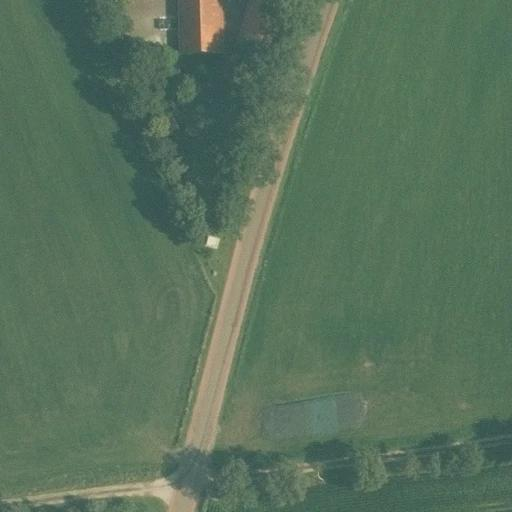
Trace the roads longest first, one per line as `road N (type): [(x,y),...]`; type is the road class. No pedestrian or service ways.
road 1 (tertiary): [(181,511),(263,177),(327,0)]
road 2 (track): [(511,444),(0,506)]
